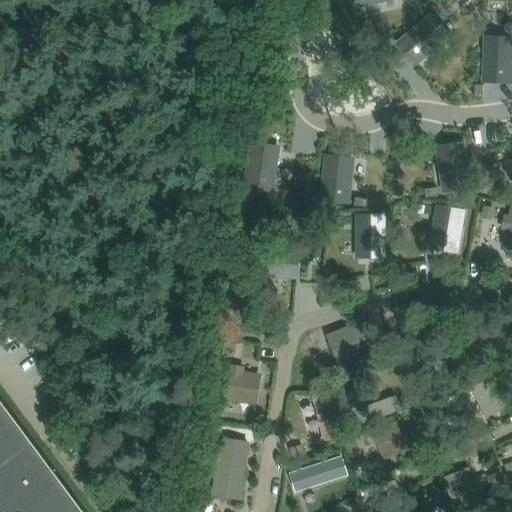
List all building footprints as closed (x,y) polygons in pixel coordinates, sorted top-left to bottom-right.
[(410,33),(398,43),(401,46),(415,63),(445,38),(437,29),(437,28),(439,26),(431,16),(410,33)] [(486,39),(484,81),(510,82),(511,43),(510,43),(499,43),(499,39),(486,39)] [(398,53),(388,61),(393,67),(403,59),(398,53)] [(474,85),(474,97),(482,98),(483,85),(474,85)] [(463,141),(436,145),(444,189),(470,185),(463,141)] [(252,145),(245,187),(271,191),(277,152),(264,150),(265,147),(252,145)] [(364,185),(394,187),(397,147),(366,146),(364,185)] [(326,157),(322,200),(348,203),(352,164),(339,162),(339,159),(326,157)] [(437,187),(424,189),(425,198),(438,196),(437,187)] [(244,191),(243,203),(251,205),(253,192),(244,191)] [(355,197),(354,206),(367,207),(367,198),(355,197)] [(415,203),(413,212),(422,213),(424,205),(415,203)] [(511,249),(511,205),(510,205),(508,215),(503,214),(501,229),(505,230),(502,247),(511,249)] [(439,206),(432,246),(455,250),(463,211),(439,206)] [(483,208),(481,218),(491,220),(493,211),(483,208)] [(383,215),(358,215),(358,256),(383,256),(383,215)] [(329,216),(329,225),(340,225),(341,216),(329,216)] [(305,250),(305,259),(317,259),(318,251),(305,250)] [(254,252),(253,274),(295,277),(297,255),(254,252)] [(346,327),(345,326),(332,331),(343,361),(381,346),(371,319),(346,327)] [(447,337),(453,365),(503,353),(496,325),(447,337)] [(225,335),(223,345),(234,347),(236,337),(225,335)] [(338,365),(328,370),(332,381),(343,376),(338,365)] [(256,405),(261,374),(219,367),(214,399),(256,405)] [(469,388),(482,412),(494,406),(496,412),(509,405),(494,375),(469,388)] [(319,376),(309,380),(314,392),(324,388),(319,376)] [(400,409),(395,395),(364,406),(358,388),(342,393),(353,426),(400,409)] [(320,394),(313,396),(324,441),(331,439),(338,437),(340,437),(331,402),(329,392),(321,394),(320,394)] [(0,511),(84,511),(9,410),(8,411),(0,399),(0,511)] [(370,432),(384,460),(398,453),(397,451),(431,435),(419,409),(370,432)] [(211,494),(242,499),(245,479),(242,479),(248,441),(219,437),(211,494)] [(356,442),(345,446),(350,459),(361,455),(356,442)] [(301,446),(289,449),(291,459),(303,456),(301,446)] [(341,456),(290,473),(296,491),(347,474),(341,456)] [(442,477),(455,511),(481,501),(468,467),(442,477)] [(496,472),(486,476),(492,493),(502,489),(496,472)]
